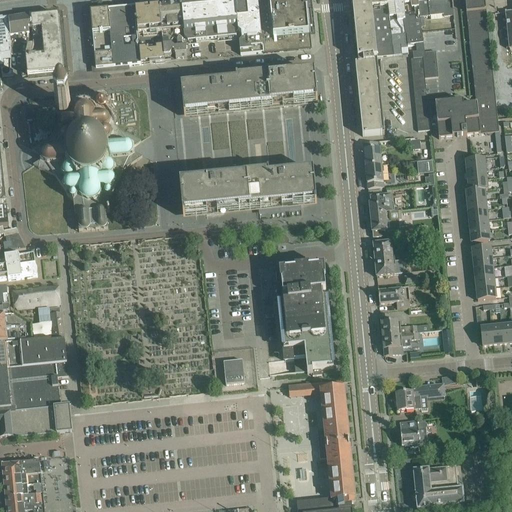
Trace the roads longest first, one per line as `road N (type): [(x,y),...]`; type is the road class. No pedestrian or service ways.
road 1 (residential): [(166,233),(23,239),(9,96),(80,83)]
road 2 (residential): [(80,83),(337,58)]
road 3 (residential): [(474,364),(452,148)]
road 4 (residential): [(166,233),(196,234),(214,266),(355,252)]
road 5 (secondary): [(355,252),(337,58)]
road 6 (secondary): [(366,375),(355,252)]
